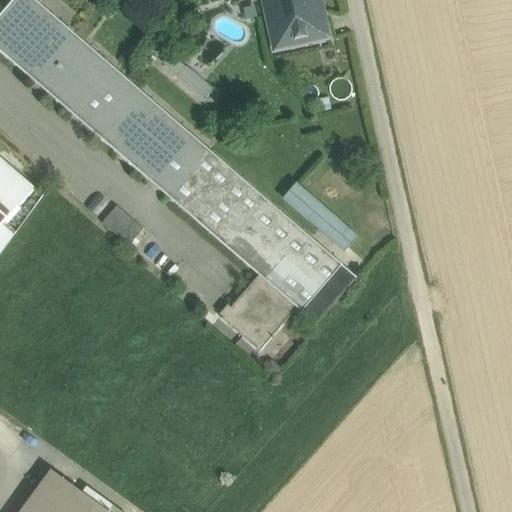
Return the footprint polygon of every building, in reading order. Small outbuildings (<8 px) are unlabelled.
[(342,266),(34,0),(14,0),(5,11),(0,16),(0,51),(259,276),(298,309),(302,312),(342,266)] [(265,0),(276,48),(327,37),(318,0),(265,0)] [(217,95),(156,42),(143,57),(204,110),(217,95)] [(34,189),(0,159),(0,228),(2,227),(34,189)] [(360,178),(335,208),(346,217),(372,187),(360,178)] [(340,253),(355,236),(293,182),(279,198),(340,253)] [(143,229),(117,206),(102,223),(128,246),(143,229)] [(2,227),(0,228),(0,255),(14,237),(2,227)] [(298,309),(259,276),(222,320),(260,353),(298,309)] [(107,511),(64,481),(41,511),(107,511)]
